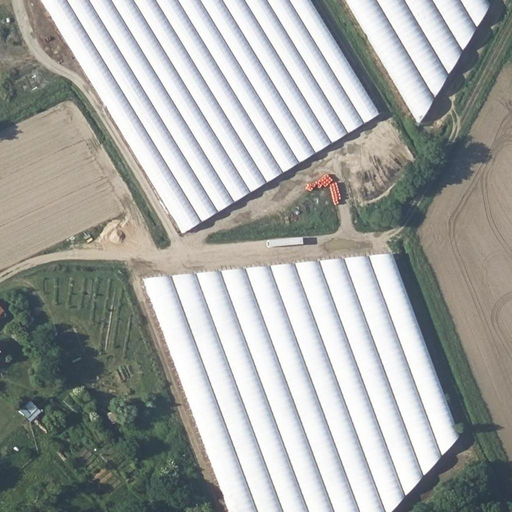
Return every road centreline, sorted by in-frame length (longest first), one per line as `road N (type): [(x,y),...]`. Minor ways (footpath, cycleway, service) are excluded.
road 1 (track): [(0,277),(19,259),(393,235),(511,19)]
road 2 (track): [(180,248),(74,79),(0,57)]
